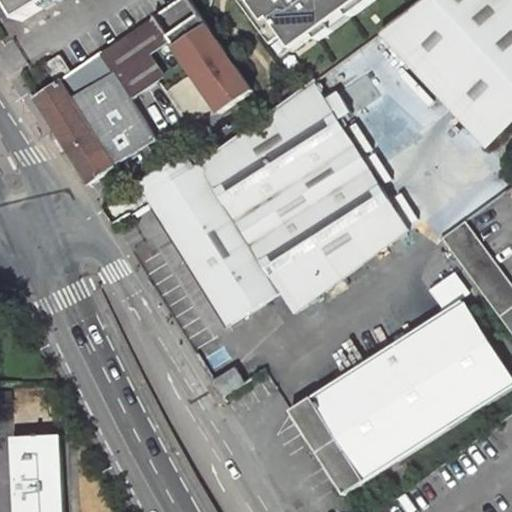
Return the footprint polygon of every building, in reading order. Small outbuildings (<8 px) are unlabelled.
[(8,0),(23,23),(60,0),(8,0)] [(182,0),(156,18),(167,35),(198,13),(189,0),(182,0)] [(189,0),(198,13),(167,35),(171,41),(222,115),(387,0),(189,0)] [(511,0),(430,0),(403,20),(492,143),(511,127),(511,0)] [(114,75),(132,101),(166,77),(151,57),(171,41),(167,35),(156,18),(102,55),(114,75)] [(62,83),(74,102),(114,75),(102,55),(72,76),(62,83)] [(60,58),(45,67),(57,86),(62,83),(72,76),(60,58)] [(282,297),(424,207),(337,68),(221,154),(207,164),(197,150),(104,209),(115,227),(131,216),(133,219),(155,205),(216,305),(266,273),(282,297)] [(74,102),(116,169),(158,140),(132,101),(114,75),(74,102)] [(91,188),(116,169),(74,102),(62,83),(57,86),(37,100),(91,188)] [(221,154),(211,139),(197,150),(207,164),(221,154)] [(511,286),(467,223),(442,241),(511,336),(511,286)] [(471,294),(458,275),(430,293),(443,312),(471,294)] [(460,307),(288,412),(339,494),(511,386),(460,307)] [(246,383),(237,370),(215,384),(224,397),(246,383)] [(67,511),(63,440),(16,442),(19,511),(67,511)]
